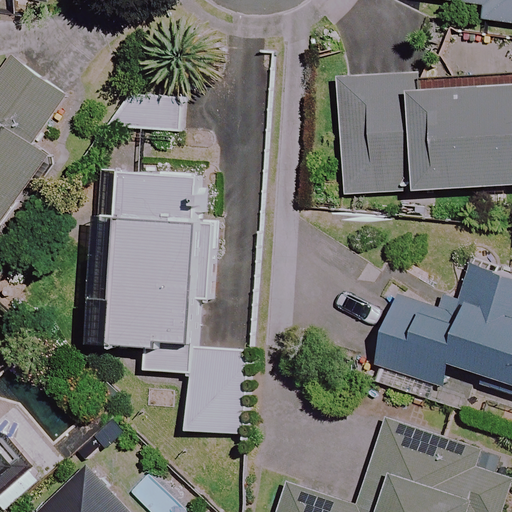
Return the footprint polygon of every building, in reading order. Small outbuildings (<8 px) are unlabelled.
[(511,0),(446,0),(487,6),(485,19),(511,23),(511,0)] [(0,231),(84,117),(12,65),(0,81),(0,231)] [(511,87),(424,92),(423,75),(348,78),(353,195),(511,187),(511,87)] [(188,99),(125,96),(124,129),(187,132),(188,99)] [(166,346),(200,348),(203,300),(215,301),(220,224),(200,223),(202,178),(123,173),(120,216),(107,216),(99,346),(151,349),(166,350),(166,346)] [(511,276),(476,265),(460,315),(404,297),(375,383),(441,405),(455,363),(511,381),(511,276)] [(477,445),(387,417),(359,504),(301,486),(293,511),(507,511),(511,498),(511,477),(471,464),(477,445)] [(0,491),(25,469),(0,439),(0,491)] [(135,511),(91,465),(42,511),(135,511)]
